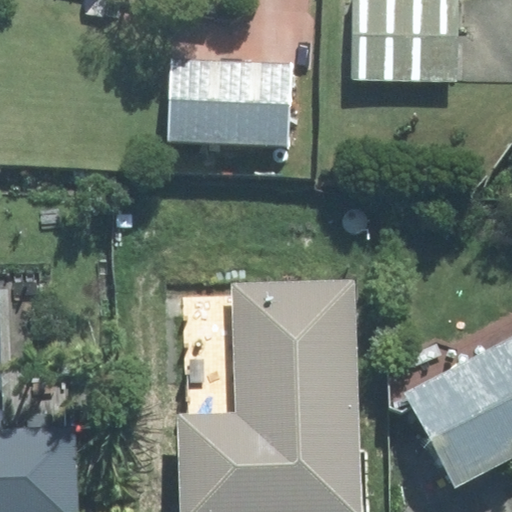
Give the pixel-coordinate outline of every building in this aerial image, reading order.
[(171,0),(170,12),(213,20),(215,0),(171,0)] [(350,0),(349,83),(451,85),(452,0),(350,0)] [(288,69),(165,64),(163,142),(285,147),(288,69)] [(33,199),(0,199),(0,236),(32,236),(33,199)] [(353,511),(347,285),(229,287),(233,420),(170,420),(171,511),(353,511)] [(511,338),(404,400),(456,492),(511,461),(511,338)] [(0,511),(70,511),(68,433),(0,434),(0,511)]
